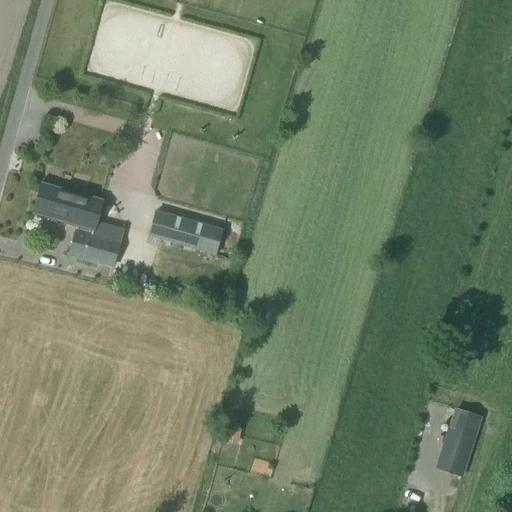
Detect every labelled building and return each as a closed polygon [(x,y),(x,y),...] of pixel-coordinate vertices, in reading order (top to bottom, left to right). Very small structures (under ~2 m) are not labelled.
[(109,154),(102,152),(96,155),(94,162),(98,169),(105,171),(111,167),(113,160),(109,154)] [(41,187),(33,216),(78,229),(76,234),(75,233),(67,258),(111,270),(118,246),(91,238),(100,205),(41,187)] [(222,206),(225,196),(204,190),(202,201),(222,206)] [(154,215),(147,239),(215,258),(222,234),(154,215)] [(435,470),(460,478),(479,420),(454,412),(435,470)]
